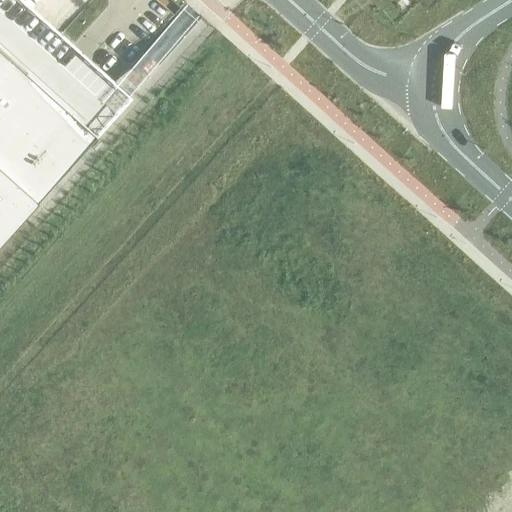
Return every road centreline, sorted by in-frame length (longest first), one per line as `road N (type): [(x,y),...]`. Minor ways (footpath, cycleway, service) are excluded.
road 1 (unclassified): [(432,82),(365,67),(287,0)]
road 2 (unclassified): [(432,82),(442,132),(511,200)]
